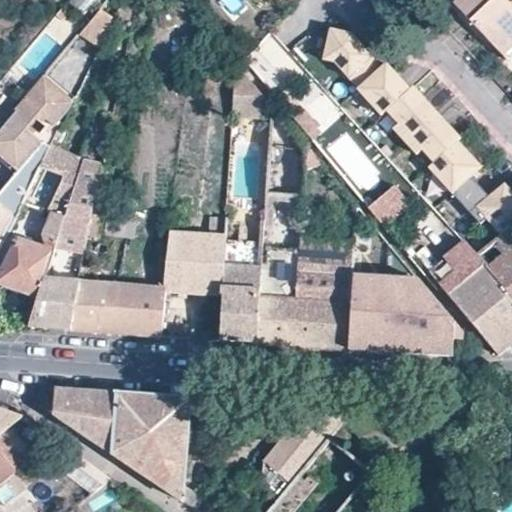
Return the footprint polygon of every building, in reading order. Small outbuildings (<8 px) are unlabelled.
[(72,0),(72,2),(88,12),(95,0),(72,0)] [(511,0),(456,0),(454,3),(508,61),(511,57),(511,0)] [(113,19),(101,11),(83,36),(99,46),(113,19)] [(335,63),(359,89),(383,68),(352,34),(331,30),(324,61),(335,63)] [(383,68),(359,90),(382,116),(387,111),(411,90),(387,64),(383,68)] [(71,108),(76,97),(49,73),(19,109),(7,123),(0,131),(0,160),(17,175),(45,142),(71,108)] [(232,116),(272,119),(274,106),(247,76),(235,75),(232,116)] [(411,90),(387,111),(399,124),(394,129),(406,142),(438,112),(414,87),(411,90)] [(291,117),(307,135),(316,128),(299,109),(291,117)] [(438,112),(406,142),(418,155),(423,150),(435,163),(445,154),(459,141),(463,138),(438,112)] [(435,163),(430,168),(453,193),(468,180),(473,176),(483,166),(459,141),(445,154),(435,163)] [(0,194),(0,254),(24,204),(52,147),(45,142),(17,175),(0,194)] [(56,247),(84,159),(53,146),(52,147),(24,204),(50,215),(42,235),(47,248),(19,239),(0,278),(0,284),(40,299),(46,280),(56,247)] [(102,164),(84,159),(56,247),(84,255),(86,245),(88,235),(92,214),(96,198),(102,164)] [(468,180),(453,193),(482,224),(489,219),(497,212),(511,199),(511,189),(506,183),(491,196),(473,176),(468,180)] [(368,206),(382,223),(408,202),(394,184),(368,206)] [(259,237),(288,243),(298,200),(269,193),(259,237)] [(511,199),(497,212),(489,219),(503,235),(511,228),(511,199)] [(119,237),(123,212),(108,210),(104,235),(119,237)] [(138,214),(123,212),(119,237),(134,239),(138,214)] [(92,214),(88,235),(100,238),(103,216),(92,214)] [(226,235),(227,219),(211,218),(209,235),(226,235)] [(511,228),(503,235),(477,256),(511,299),(511,228)] [(166,294),(223,297),(224,287),(224,274),(226,243),(226,235),(209,235),(170,232),(166,289),(166,294)] [(352,275),(354,239),(300,236),(299,249),(262,246),(261,277),(260,288),(257,344),(347,351),(352,275)] [(453,276),(477,256),(463,241),(440,259),(453,276)] [(223,297),(221,341),(257,344),(260,288),(261,277),(262,246),(226,243),(224,274),(224,287),(223,297)] [(511,345),(511,299),(477,256),(453,276),(440,259),(427,269),(498,355),(511,345)] [(453,322),(416,279),(398,278),(398,288),(384,287),(371,286),(371,276),(352,275),(347,351),(451,356),(453,322)] [(384,287),(385,277),(371,276),(371,286),(384,287)] [(398,288),(398,278),(385,277),(384,287),(398,288)] [(50,329),(70,331),(80,282),(46,280),(40,299),(30,328),(50,329)] [(70,331),(139,336),(143,287),(80,282),(70,331)] [(139,336),(162,337),(166,294),(166,289),(143,287),(139,336)] [(112,454),(116,392),(56,390),(54,415),(112,454)] [(185,486),(192,398),(116,392),(112,454),(183,501),(185,486)] [(330,438),(358,403),(312,402),(264,461),(263,483),(281,498),(330,438)] [(21,418),(0,410),(0,436),(2,435),(12,427),(23,420),(21,418)] [(29,447),(12,427),(2,435),(19,455),(29,447)] [(2,435),(0,436),(0,486),(37,457),(30,448),(29,447),(19,455),(2,435)] [(37,457),(54,443),(45,436),(30,448),(37,457)] [(113,479),(72,450),(66,457),(67,458),(68,459),(73,462),(79,467),(83,470),(85,472),(103,488),(105,486),(113,479)] [(121,485),(113,479),(105,486),(113,493),(121,485)] [(183,501),(197,511),(204,499),(185,486),(183,501)]
